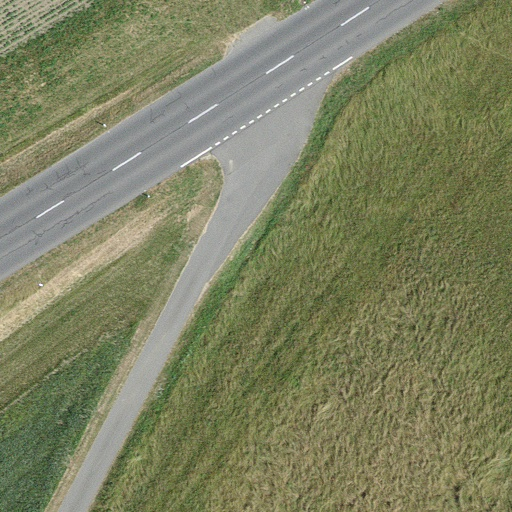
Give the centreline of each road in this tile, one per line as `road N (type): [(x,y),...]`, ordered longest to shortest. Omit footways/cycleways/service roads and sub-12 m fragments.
road 1 (track): [(79,511),(248,184),(266,77)]
road 2 (secondary): [(0,241),(382,0)]
